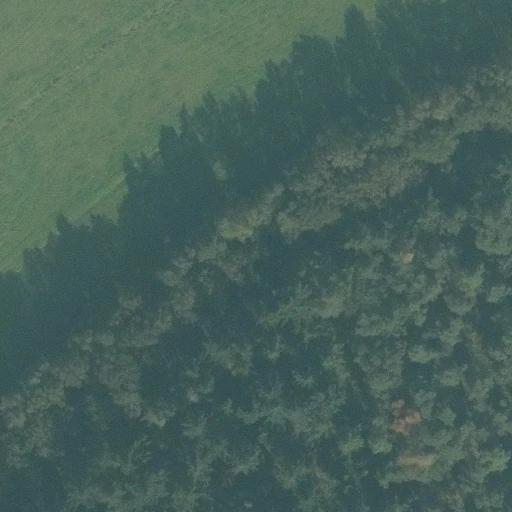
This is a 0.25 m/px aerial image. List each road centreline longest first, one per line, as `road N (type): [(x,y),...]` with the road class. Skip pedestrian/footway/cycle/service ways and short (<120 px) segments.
road 1 (track): [(511,78),(199,254),(95,352),(179,511)]
road 2 (track): [(0,455),(95,352)]
